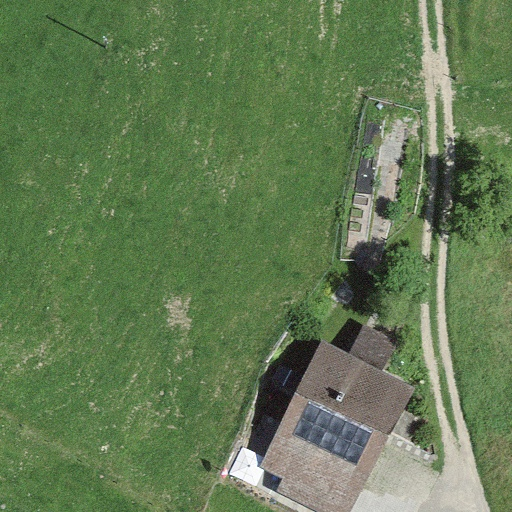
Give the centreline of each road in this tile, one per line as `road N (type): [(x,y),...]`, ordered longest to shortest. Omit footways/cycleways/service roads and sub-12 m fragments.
road 1 (track): [(436,0),(447,165),(436,287),(444,380)]
road 2 (track): [(477,511),(444,380)]
